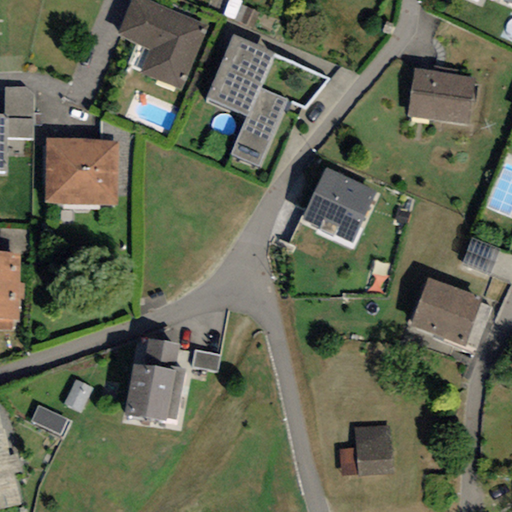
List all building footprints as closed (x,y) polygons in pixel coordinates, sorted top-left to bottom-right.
[(208,30),(139,0),(134,0),(118,39),(149,53),(139,76),(180,93),(208,30)] [(511,0),(491,0),(511,8),(511,0)] [(274,59),(230,41),(204,104),(246,121),(231,159),(260,172),(288,104),(260,93),(274,59)] [(414,72),(407,120),(468,129),(475,81),(414,72)] [(116,144),(45,143),(44,206),(115,207),(116,144)] [(374,194),(324,172),(300,223),(351,246),(374,194)] [(500,253),(470,242),(460,268),(490,279),(500,253)] [(20,259),(0,258),(0,332),(13,333),(13,324),(18,324),(20,259)] [(428,282),(411,330),(463,350),(481,301),(428,282)] [(179,349),(147,344),(143,373),(133,372),(125,423),(165,430),(166,425),(177,427),(185,375),(175,373),(179,349)] [(220,357),(195,353),(192,370),(217,374),(220,357)] [(68,423),(39,408),(31,422),(61,437),(68,423)] [(0,423),(0,511),(21,506),(13,474),(20,473),(16,457),(9,459),(0,423)] [(352,432),(354,451),(339,452),(341,477),(356,476),(357,481),(394,477),(390,428),(352,432)] [(449,436),(428,436),(429,472),(451,471),(449,436)]
